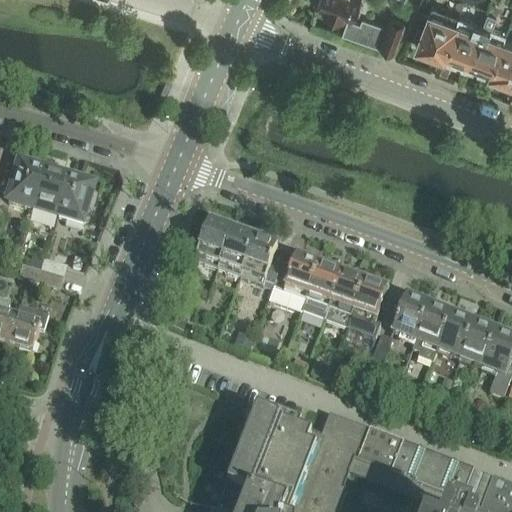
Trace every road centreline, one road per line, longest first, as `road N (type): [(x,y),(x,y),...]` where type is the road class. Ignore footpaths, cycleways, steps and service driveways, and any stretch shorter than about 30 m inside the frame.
road 1 (tertiary): [(177,161),(511,287)]
road 2 (tertiary): [(511,137),(234,28)]
road 3 (tertiary): [(74,438),(108,322),(177,161)]
road 4 (residential): [(0,110),(177,161)]
road 5 (tertiary): [(177,161),(234,28)]
